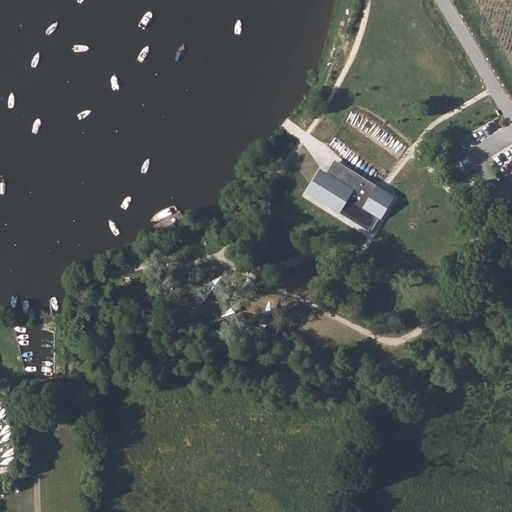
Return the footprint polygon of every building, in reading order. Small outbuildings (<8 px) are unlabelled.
[(379,24),(379,48),(414,48),(414,24),(379,24)] [(336,160),(334,164),(343,169),(393,200),(381,219),(383,220),(397,197),(336,160)] [(343,169),(334,164),(329,173),(326,178),(318,191),(314,197),(373,232),(381,219),(393,200),(343,169)] [(326,178),(329,173),(322,169),(307,192),(314,197),(318,191),(326,178)] [(271,313),(252,313),(252,323),(271,322),(271,313)]
